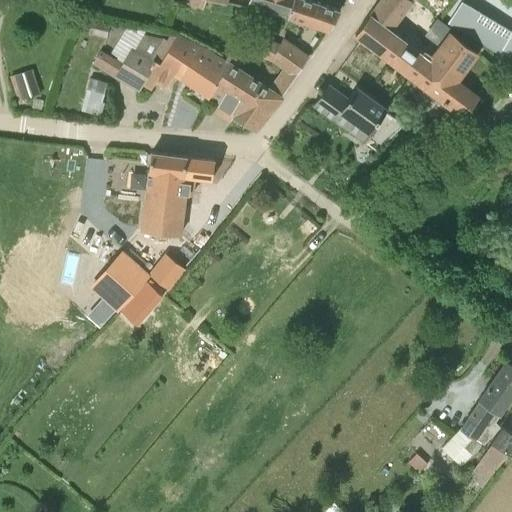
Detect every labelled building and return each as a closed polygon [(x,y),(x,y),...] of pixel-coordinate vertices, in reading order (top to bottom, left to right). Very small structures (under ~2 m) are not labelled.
[(255,0),(329,27),(340,8),(314,0),(255,0)] [(412,0),(380,0),(371,13),(355,34),(411,76),(426,88),(442,68),(430,58),(420,51),(391,29),(412,0)] [(93,34),(96,19),(82,16),(79,31),(93,34)] [(96,19),(93,34),(106,36),(110,22),(96,19)] [(478,96),(458,80),(478,53),(450,32),(430,58),(442,68),(426,88),(463,116),(478,96)] [(128,49),(120,63),(100,51),(93,63),(136,88),(140,82),(151,88),(156,79),(166,86),(174,72),(179,76),(200,45),(174,33),(171,39),(143,33),(131,51),(128,49)] [(283,69),(295,76),(309,56),(282,38),(278,45),(254,36),(248,51),(268,59),(284,67),(283,69)] [(501,54),(511,60),(511,37),(501,54)] [(179,76),(210,96),(227,66),(223,63),(203,49),(204,47),(200,45),(179,76)] [(254,128),(281,95),(236,66),(238,62),(241,57),(231,51),(223,63),(227,66),(210,96),(217,100),(212,107),(231,118),(233,115),(254,128)] [(13,72),(22,97),(42,90),(33,65),(13,72)] [(102,111),(111,79),(92,74),(83,106),(102,111)] [(313,104),(363,141),(368,134),(382,144),(403,124),(385,111),(387,108),(357,86),(343,105),(324,90),(313,104)] [(184,175),(187,156),(172,154),(151,152),(142,229),(180,234),(186,193),(191,194),(191,192),(188,192),(190,180),(187,180),(187,175),(184,175)] [(214,159),(187,156),(184,175),(187,175),(187,180),(190,180),(188,192),(191,192),(194,176),(212,178),(214,159)] [(172,253),(157,272),(173,284),(188,264),(172,253)] [(120,308),(150,275),(125,254),(96,286),(120,308)] [(136,297),(149,308),(161,295),(148,284),(136,297)] [(462,466),(473,454),(499,425),(494,420),(498,414),(499,414),(511,394),(511,362),(507,360),(462,426),(442,448),(462,466)] [(511,456),(511,433),(502,426),(491,442),(505,452),(511,456)] [(491,442),(472,469),(487,479),(505,452),(491,442)]
